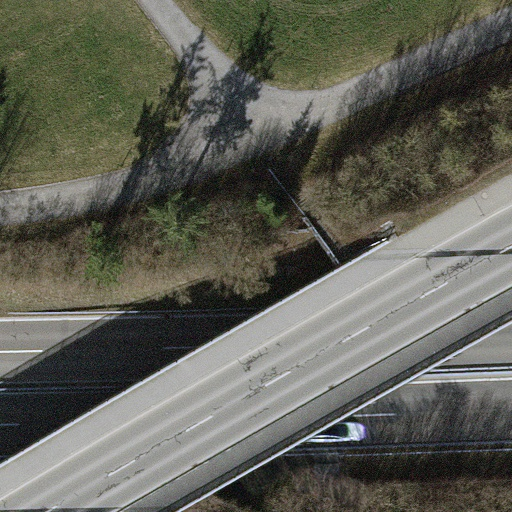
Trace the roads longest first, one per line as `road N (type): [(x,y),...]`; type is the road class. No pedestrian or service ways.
road 1 (unclassified): [(511,26),(154,180),(0,210)]
road 2 (tertiary): [(48,511),(511,247)]
road 3 (trunk): [(511,337),(0,353)]
road 4 (trunk): [(0,425),(511,410)]
road 5 (track): [(151,0),(256,138)]
